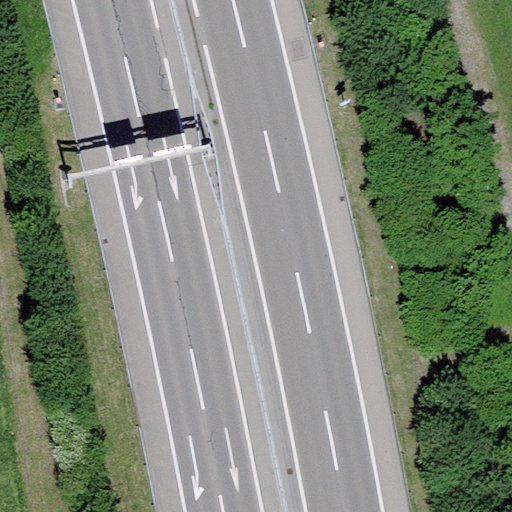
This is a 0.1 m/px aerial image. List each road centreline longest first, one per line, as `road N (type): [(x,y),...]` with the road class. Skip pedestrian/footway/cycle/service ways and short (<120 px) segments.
road 1 (motorway): [(346,511),(233,0)]
road 2 (motorway): [(110,0),(222,511)]
